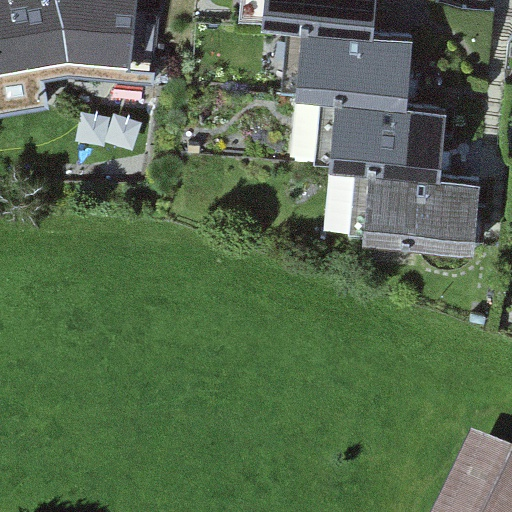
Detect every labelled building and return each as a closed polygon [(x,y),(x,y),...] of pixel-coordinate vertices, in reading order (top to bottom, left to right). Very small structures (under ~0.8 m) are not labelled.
[(0,0),(0,102),(51,93),(132,100),(139,0),(0,0)] [(261,0),(257,50),(303,54),(370,60),(375,1),(366,0),(261,0)] [(297,124),(327,127),(402,133),(408,63),(370,60),(303,54),(297,124)] [(402,133),(327,127),(322,194),(369,197),(436,202),(441,134),(402,133)] [(481,206),(436,202),(369,197),(363,269),(475,278),(481,206)] [(511,511),(511,495),(460,470),(439,511),(511,511)]
